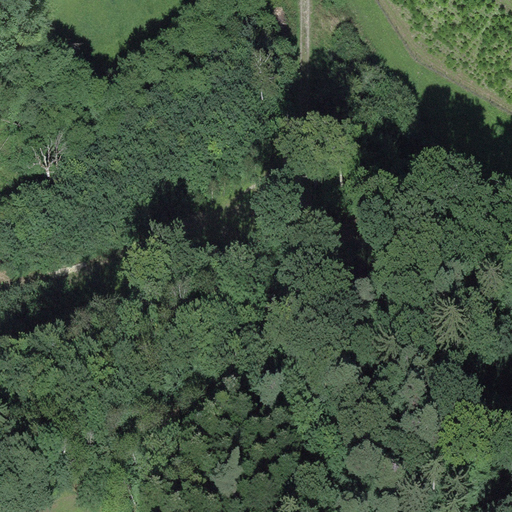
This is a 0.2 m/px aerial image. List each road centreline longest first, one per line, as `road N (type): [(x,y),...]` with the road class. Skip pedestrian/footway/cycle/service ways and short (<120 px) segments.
road 1 (track): [(302,0),(300,184)]
road 2 (track): [(63,511),(176,442)]
